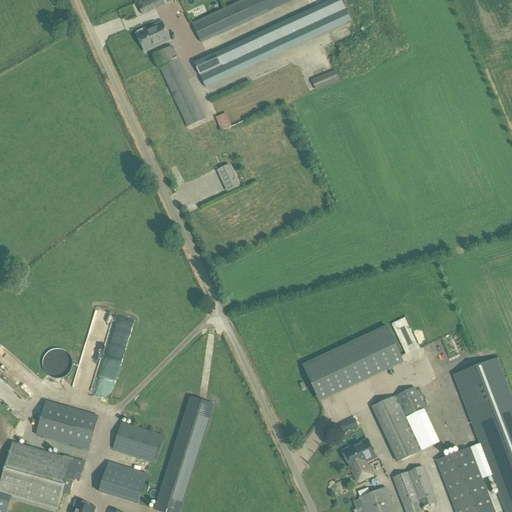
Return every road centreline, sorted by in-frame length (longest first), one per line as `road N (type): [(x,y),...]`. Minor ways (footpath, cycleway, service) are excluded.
road 1 (unclassified): [(313,511),(88,25)]
road 2 (unknown): [(293,469),(346,402),(424,376),(436,383),(457,427),(430,461),(447,511)]
